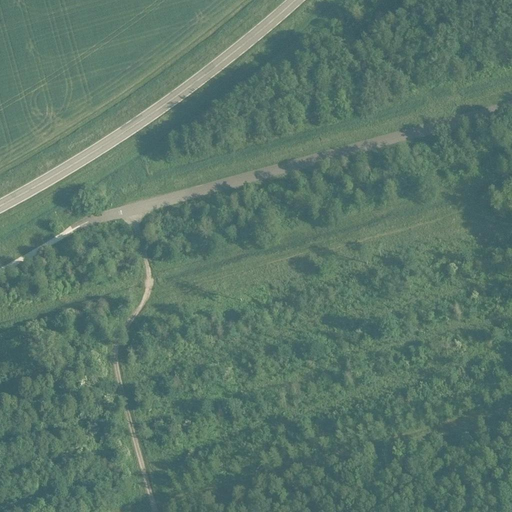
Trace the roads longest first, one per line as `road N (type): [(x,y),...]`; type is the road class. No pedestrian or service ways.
road 1 (unclassified): [(83,223),(511,105)]
road 2 (secondary): [(0,203),(104,145),(291,0)]
